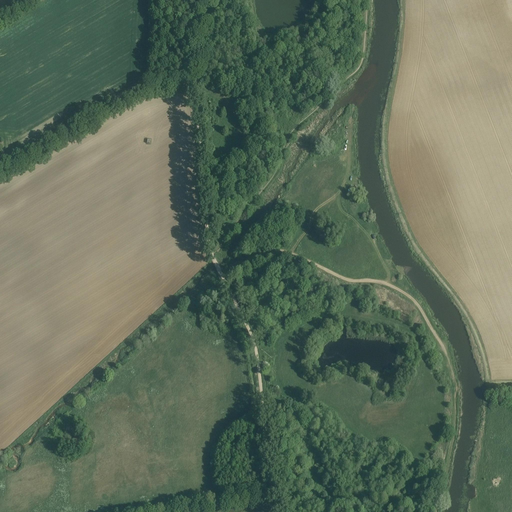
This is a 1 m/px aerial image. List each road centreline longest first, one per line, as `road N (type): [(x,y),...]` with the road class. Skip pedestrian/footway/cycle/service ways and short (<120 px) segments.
road 1 (track): [(224,280),(236,263),(274,247),(349,280),(394,288),(417,304),(455,387)]
road 2 (track): [(276,511),(251,338),(224,280)]
road 3 (unclassified): [(0,174),(132,95),(196,83)]
road 4 (unclassified): [(212,256),(196,83)]
